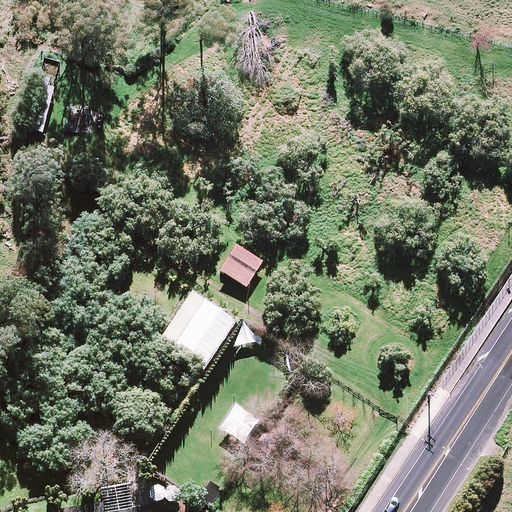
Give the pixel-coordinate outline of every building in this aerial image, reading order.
[(53,88),(41,85),(30,131),(43,134),(53,88)] [(263,263),(237,245),(220,271),(246,288),(263,263)] [(237,322),(204,301),(174,350),(206,370),(237,322)] [(259,419),(236,404),(220,429),(243,444),(259,419)] [(151,511),(147,492),(112,499),(114,511),(151,511)]
